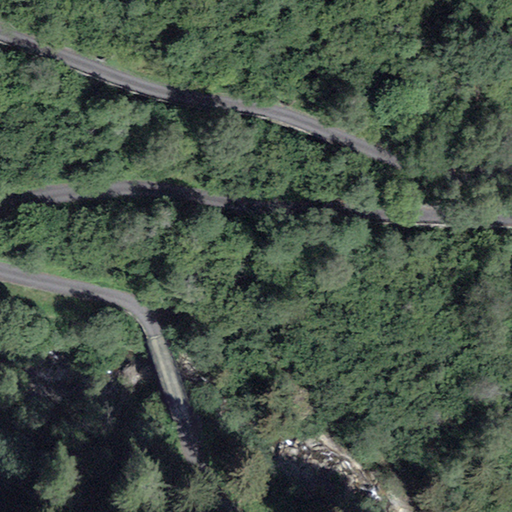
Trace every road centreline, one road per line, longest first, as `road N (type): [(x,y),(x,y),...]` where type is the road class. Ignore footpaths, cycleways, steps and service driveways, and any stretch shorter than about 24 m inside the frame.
road 1 (unclassified): [(511,171),(443,177),(260,109),(138,85),(0,30)]
road 2 (unclassified): [(0,203),(140,189),(265,208),(511,216)]
road 3 (unclassified): [(226,511),(189,457),(147,312),(119,297),(0,269)]
